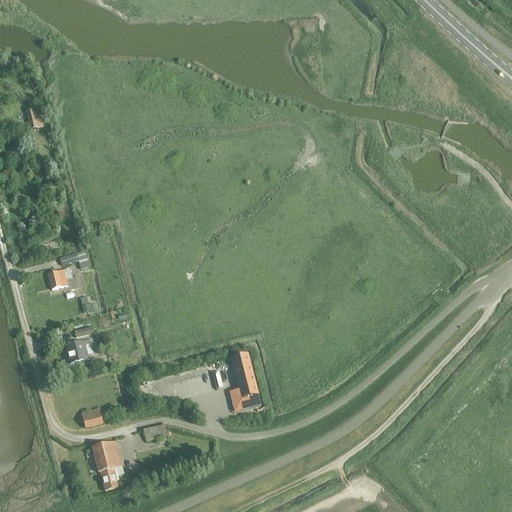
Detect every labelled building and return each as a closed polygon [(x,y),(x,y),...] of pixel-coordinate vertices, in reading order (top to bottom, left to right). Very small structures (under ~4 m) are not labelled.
[(37,109),(34,110),(34,109),(25,111),(30,130),(38,128),(38,127),(41,126),(37,109)] [(398,151),(405,146),(398,136),(390,142),(398,151)] [(472,174),(472,163),(462,164),(462,175),(472,174)] [(80,270),(89,268),(87,260),(86,260),(84,252),(60,258),(62,266),(78,262),(80,270)] [(67,281),(73,280),(70,271),(65,273),(48,277),(53,293),(69,289),(67,281)] [(92,303),(88,304),(87,297),(80,299),(83,313),(94,311),(92,303)] [(72,325),(75,338),(94,334),(91,321),(72,325)] [(67,348),(71,366),(93,360),(89,343),(67,348)] [(248,356),(231,360),(239,390),(229,393),(234,413),(261,406),(248,356)] [(175,372),(177,389),(217,384),(215,366),(175,372)] [(81,413),(85,429),(103,425),(99,409),(81,413)] [(144,433),(147,444),(171,438),(168,427),(144,433)] [(123,469),(116,444),(93,450),(100,476),(102,475),(106,493),(119,490),(115,475),(117,474),(118,478),(125,476),(123,469)]
